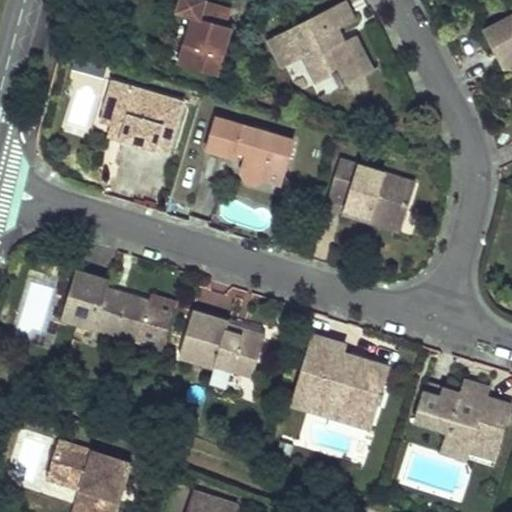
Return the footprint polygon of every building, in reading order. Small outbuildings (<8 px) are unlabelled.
[(197,0),(177,63),(217,76),(233,26),(228,24),(232,12),(197,0)] [(356,19),(346,0),(342,0),(267,40),(282,67),(296,60),(308,86),(333,72),(342,88),(347,85),(346,82),(363,73),(346,39),(337,44),(330,32),(340,27),(356,19)] [(511,14),(486,28),(504,66),(511,61),(511,14)] [(340,27),(330,32),(337,44),(346,39),(340,27)] [(362,30),(346,39),(363,73),(379,65),(362,30)] [(115,80),(107,107),(122,112),(120,119),(127,121),(121,140),(169,154),(179,122),(174,120),(180,100),(115,80)] [(185,102),(180,100),(174,120),(179,122),(185,102)] [(107,107),(99,133),(121,140),(127,121),(120,119),(122,112),(107,107)] [(293,141),(215,118),(206,148),(236,157),(239,148),(249,151),(246,160),(243,173),(247,180),(257,183),(265,178),(280,182),(293,141)] [(236,157),(246,160),(249,151),(239,148),(236,157)] [(345,207),(403,224),(417,180),(341,158),(329,197),(346,202),(345,207)] [(342,217),(400,233),(403,224),(345,207),(342,217)] [(123,296),(104,290),(106,284),(108,278),(76,268),(62,316),(93,326),(95,320),(135,332),(145,299),(146,297),(125,290),(123,296)] [(125,290),(106,284),(104,290),(123,296),(125,290)] [(175,308),(145,299),(135,332),(135,335),(164,344),(175,308)] [(230,319),(195,308),(179,355),(216,366),(217,363),(251,374),(263,340),(227,328),(229,321),(230,319)] [(135,332),(95,320),(93,326),(134,338),(135,335),(135,332)] [(229,321),(227,328),(263,340),(265,334),(229,321)] [(305,377),(299,395),(372,419),(378,402),(383,403),(385,394),(381,393),(389,367),(343,352),(345,344),(314,334),(301,376),(305,377)] [(214,370),(210,384),(227,388),(230,373),(214,370)] [(465,378),(462,387),(489,395),(492,386),(465,378)] [(428,382),(425,392),(441,397),(444,387),(428,382)] [(496,422),(506,425),(511,407),(511,402),(489,395),(462,387),(461,393),(444,387),(441,397),(425,392),(416,420),(450,430),(446,442),(470,449),(474,438),(490,443),(496,422)] [(372,419),(299,395),(297,403),(370,426),(372,419)] [(474,438),(470,449),(496,458),(506,425),(496,422),(490,443),(474,438)] [(80,511),(113,511),(130,460),(59,437),(49,467),(90,481),(80,511)] [(446,442),(444,450),(467,457),(470,449),(446,442)] [(80,486),(72,511),(80,511),(90,481),(49,467),(46,476),(80,486)] [(232,511),(236,503),(200,492),(197,501),(204,503),(201,511),(232,511)] [(193,500),(188,511),(201,511),(204,503),(197,501),(193,500)]
